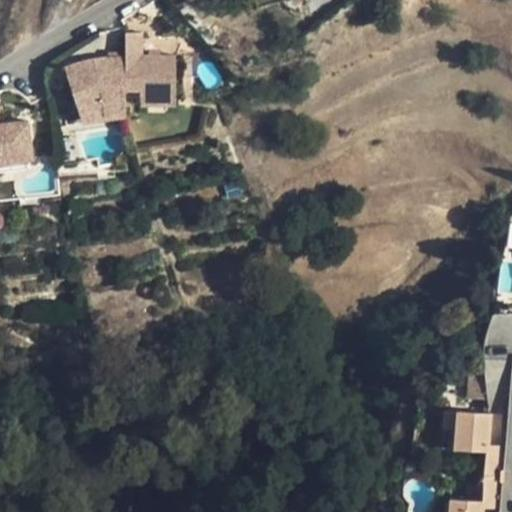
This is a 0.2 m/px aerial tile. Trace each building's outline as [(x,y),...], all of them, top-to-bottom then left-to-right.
[(175,100),(175,55),(145,55),(143,32),(126,32),(125,56),(126,89),(140,89),(141,100),(175,100)] [(85,60),(64,67),(81,119),(90,116),(101,113),(113,112),(125,112),(126,89),(125,56),(107,56),(85,60)] [(90,116),(81,119),(82,125),(126,118),(125,112),(113,112),(101,113),(90,116)] [(0,161),(29,159),(34,158),(29,121),(0,123),(0,161)] [(29,159),(0,161),(0,172),(31,169),(29,159)] [(487,399),(484,376),(470,375),(468,397),(487,399)] [(487,452),(488,445),(490,413),(458,410),(454,449),(487,452)] [(484,476),(499,477),(502,446),(488,445),(487,452),(484,476)] [(449,511),(482,511),(483,508),(496,509),(499,477),(484,476),(482,501),(450,498),(449,511)]
